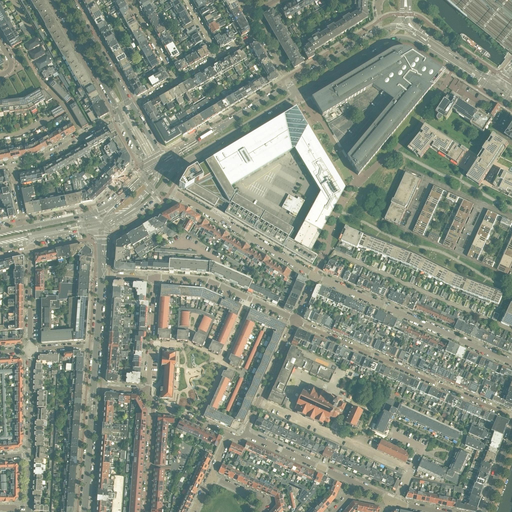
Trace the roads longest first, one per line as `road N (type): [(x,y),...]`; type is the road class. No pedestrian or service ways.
road 1 (residential): [(511,416),(294,319)]
road 2 (residential): [(511,362),(313,275)]
road 3 (residential): [(162,186),(313,275)]
road 4 (secondary): [(291,83),(163,161)]
road 5 (residential): [(294,319),(204,279),(155,278)]
road 6 (secondary): [(176,167),(297,93)]
road 7 (tertiary): [(54,0),(121,119)]
road 8 (secondary): [(499,84),(416,30),(382,29)]
road 9 (tertiary): [(134,110),(70,0)]
road 10 (residential): [(360,484),(245,433)]
road 11 (tertiary): [(84,511),(93,387)]
road 12 (residential): [(245,433),(294,319)]
road 13 (secondary): [(387,39),(424,44),(495,89)]
